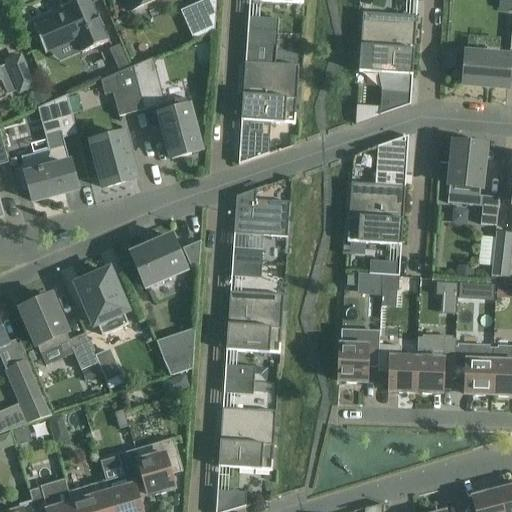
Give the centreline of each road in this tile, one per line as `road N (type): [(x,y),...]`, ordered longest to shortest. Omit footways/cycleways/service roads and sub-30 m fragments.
road 1 (residential): [(219,195),(201,491)]
road 2 (residential): [(219,195),(425,117)]
road 3 (residential): [(233,0),(219,195)]
road 4 (residential): [(511,432),(341,419)]
road 5 (residential): [(413,260),(425,117)]
road 6 (residential): [(92,248),(219,195)]
